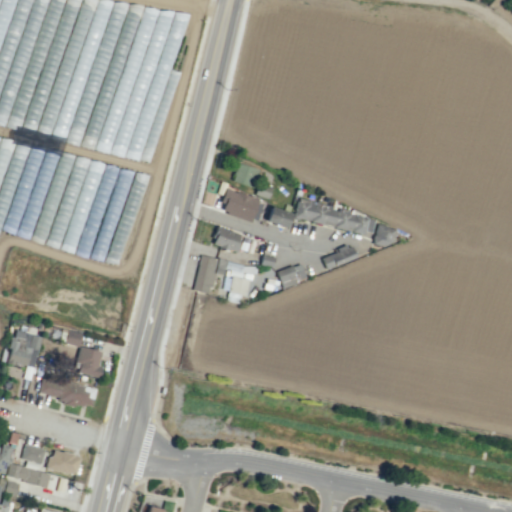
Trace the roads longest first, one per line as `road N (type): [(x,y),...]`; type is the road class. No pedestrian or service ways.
road 1 (primary): [(231,0),(117,443)]
road 2 (secondary): [(204,459),(493,511)]
road 3 (residential): [(293,241),(176,207)]
